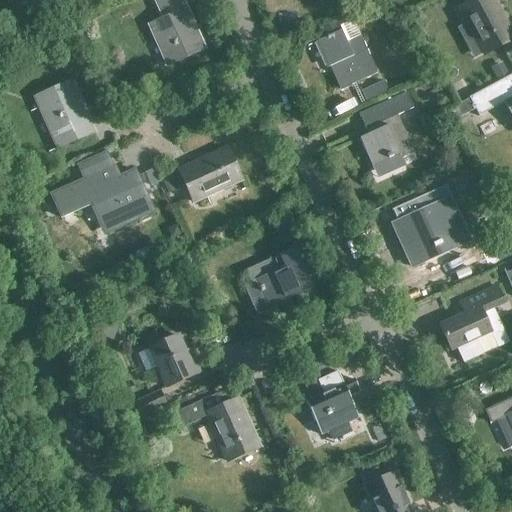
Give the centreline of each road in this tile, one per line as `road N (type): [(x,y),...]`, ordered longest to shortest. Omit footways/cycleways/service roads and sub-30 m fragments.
road 1 (residential): [(376,318),(264,79)]
road 2 (residential): [(105,511),(0,274)]
road 3 (residential): [(461,511),(376,318)]
road 4 (residential): [(258,367),(376,318)]
road 5 (residential): [(152,126),(264,79)]
